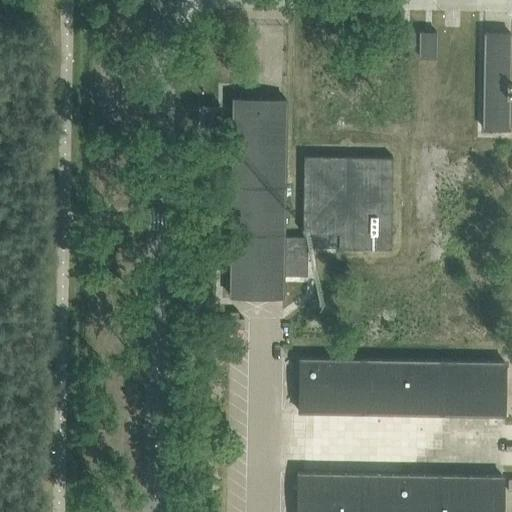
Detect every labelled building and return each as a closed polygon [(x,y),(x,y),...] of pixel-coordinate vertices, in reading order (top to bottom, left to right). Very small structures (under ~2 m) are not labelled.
[(400,31),(400,45),(414,45),(414,31),(400,31)] [(437,31),(432,31),(420,31),(420,56),(437,56),(437,31)] [(511,80),(510,80),(511,47),(511,33),(485,32),(484,127),(510,128),(510,95),(511,95),(511,80)] [(231,295),(283,296),(284,245),(284,236),(287,98),(234,98),(231,295)] [(306,237),(291,236),(284,236),(284,245),(285,245),(295,245),(339,246),(339,247),(391,248),(393,156),(304,154),(303,232),(306,232),(306,237)] [(309,250),(295,250),(295,245),(285,245),(284,274),(309,275),(309,250)] [(299,410),(309,410),(505,414),(505,361),(300,358),(299,410)] [(297,511),(502,511),(504,476),(298,472),(297,511)]
